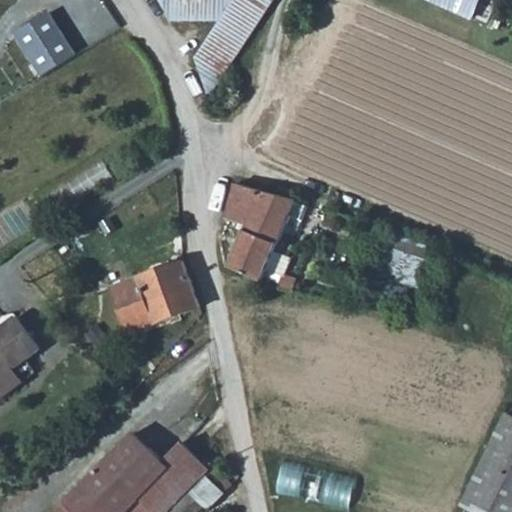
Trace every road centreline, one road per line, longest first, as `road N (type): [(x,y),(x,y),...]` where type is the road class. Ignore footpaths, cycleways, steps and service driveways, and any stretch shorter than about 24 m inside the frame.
road 1 (residential): [(192,167),(267,511)]
road 2 (residential): [(301,0),(192,167)]
road 3 (residential): [(122,0),(164,75),(192,167)]
